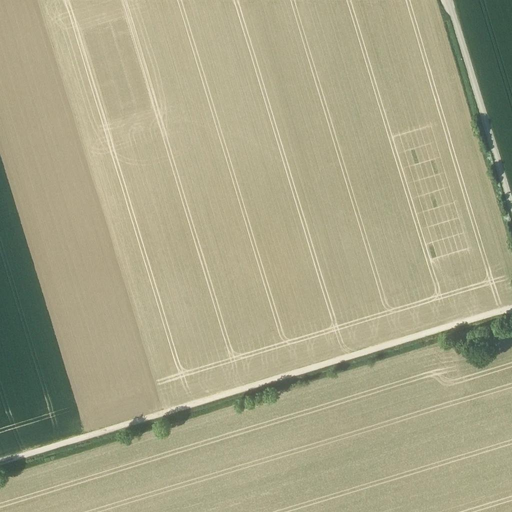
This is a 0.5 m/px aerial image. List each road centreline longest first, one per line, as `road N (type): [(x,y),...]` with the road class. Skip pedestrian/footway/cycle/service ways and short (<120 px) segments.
road 1 (track): [(0,463),(511,308)]
road 2 (track): [(445,0),(511,210)]
